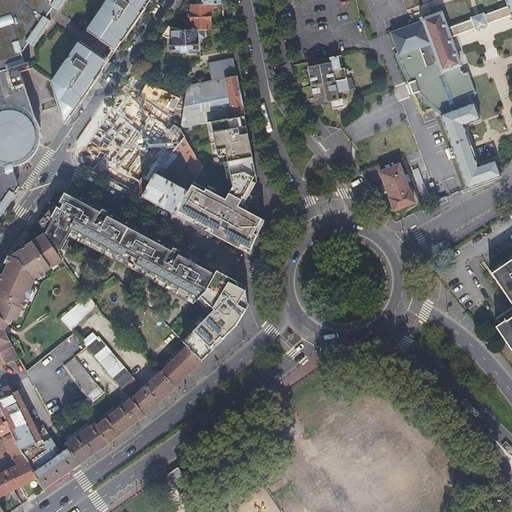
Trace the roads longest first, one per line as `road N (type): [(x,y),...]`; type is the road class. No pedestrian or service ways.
road 1 (secondary): [(294,316),(44,511)]
road 2 (secondary): [(82,511),(323,338)]
road 3 (residential): [(283,274),(230,262),(53,168)]
road 4 (residential): [(53,168),(174,0)]
road 5 (secondary): [(360,226),(280,101),(257,48)]
road 6 (secondary): [(257,48),(270,135),(316,229)]
road 7 (primary): [(379,328),(452,384),(496,441)]
road 8 (primary): [(511,392),(462,337),(399,297)]
road 9 (residential): [(394,252),(511,184)]
